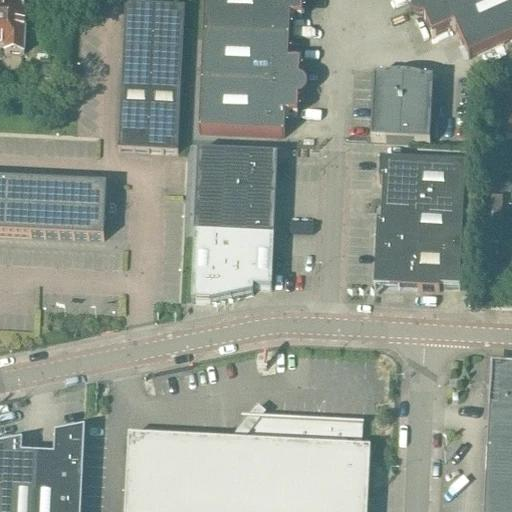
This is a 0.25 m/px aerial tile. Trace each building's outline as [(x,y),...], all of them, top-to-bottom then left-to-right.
[(25,56),(28,1),(14,0),(12,0),(12,5),(0,4),(0,48),(6,49),(5,55),(25,56)] [(209,0),(205,2),(204,39),(289,42),(290,20),(302,20),(303,4),(305,3),(306,3),(308,1),(309,0),(209,0)] [(446,0),(414,0),(416,2),(414,3),(413,5),(412,7),(411,8),(411,10),(411,12),(411,14),(411,15),(446,0)] [(424,21),(432,39),(455,29),(469,61),(511,41),(511,0),(446,0),(411,15),(412,16),(413,18),(414,19),(415,20),(417,21),(419,21),(420,22),(421,22),(424,21)] [(125,8),(124,40),(118,154),(178,156),(185,10),(125,8)] [(204,39),(202,87),(308,92),(308,90),(307,89),(307,87),(305,86),(304,84),(303,83),(301,82),(299,82),(300,66),(288,65),(289,42),(204,39)] [(374,81),(371,145),(430,148),(433,84),(374,81)] [(202,87),(200,136),(285,140),(286,118),(297,118),(298,102),(300,102),(302,101),(303,100),(305,99),(306,97),(307,95),(308,94),(308,92),(202,87)] [(278,159),(198,155),(196,196),(276,199),(278,159)] [(382,206),(464,210),(466,168),(380,164),(379,186),(383,186),(382,206)] [(0,238),(104,243),(107,189),(0,184),(0,238)] [(274,240),(276,199),(196,196),(194,236),(234,238),(274,240)] [(480,198),(478,245),(501,246),(503,199),(480,198)] [(462,251),(464,210),(382,206),(381,226),(377,226),(376,247),(462,251)] [(232,302),(234,238),(194,236),(191,305),(212,306),(232,302)] [(234,238),(232,302),(253,297),(254,292),(272,293),(274,240),(234,238)] [(460,292),(462,251),(376,247),(375,268),(379,268),(378,280),(378,284),(382,288),(386,288),(417,290),(417,294),(439,295),(440,291),(460,292)] [(483,511),(511,511),(511,369),(491,369),(491,379),(486,378),(485,389),(490,390),(488,427),(483,511)] [(229,446),(129,441),(125,511),(367,511),(370,454),(350,453),(351,427),(262,422),(266,417),(257,410),(229,446)] [(38,456),(35,511),(81,511),(85,433),(55,439),(54,461),(39,460),(39,456),(38,456)] [(0,511),(35,511),(38,456),(37,456),(37,460),(22,459),(23,445),(0,449),(0,511)]
